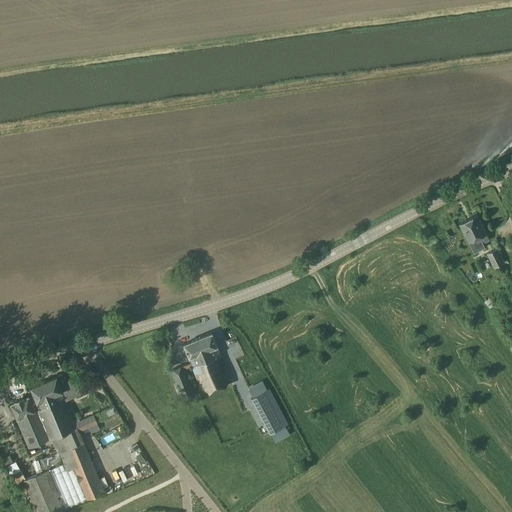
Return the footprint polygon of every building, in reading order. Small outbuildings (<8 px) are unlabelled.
[(477,214),(460,223),(471,246),(474,253),(485,247),(483,243),(490,239),(486,233),(486,232),(477,214)] [(497,248),(487,254),(490,260),(494,267),(503,262),(504,262),(497,248)] [(485,302),(490,308),(495,305),(489,298),(485,302)] [(177,382),(174,383),(180,398),(196,391),(187,367),(193,365),(203,389),(230,377),(212,332),(184,343),(192,362),(172,370),(177,382)] [(65,376),(64,373),(32,387),(38,401),(39,400),(41,405),(38,407),(51,438),(52,437),(58,452),(60,451),(64,462),(65,462),(67,469),(74,466),(80,481),(79,481),(81,485),(68,490),(65,484),(61,486),(53,467),(51,468),(50,467),(26,478),(21,469),(12,474),(21,489),(22,489),(26,500),(32,497),(38,511),(55,511),(74,505),(74,504),(87,499),(92,497),(94,500),(102,497),(100,493),(105,491),(84,441),(80,430),(98,422),(94,414),(76,422),(62,391),(68,388),(66,384),(68,384),(67,381),(68,381),(65,376)] [(269,388),(251,398),(276,445),(292,436),(286,425),(288,424),(269,388)] [(11,404),(29,447),(51,438),(38,407),(34,408),(29,396),(24,398),(24,397),(16,401),(16,402),(11,404)] [(101,500),(105,508),(119,502),(115,493),(101,500)]
